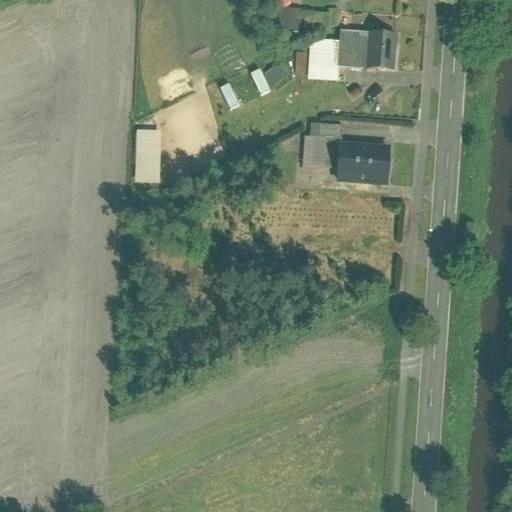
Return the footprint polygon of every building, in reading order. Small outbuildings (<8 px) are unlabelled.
[(307,29),(326,30),(327,16),(308,14),(307,29)] [(398,32),(350,30),(350,41),(349,66),(396,68),(398,32)] [(316,39),(315,77),(348,79),(349,66),(350,41),(316,39)] [(296,75),(307,76),(309,54),(298,53),(296,75)] [(294,77),(283,62),(268,73),(279,88),(294,77)] [(253,75),(263,97),(273,92),(263,71),(253,75)] [(348,125),(317,124),(316,136),(312,135),(310,167),(346,169),(347,147),(348,125)] [(167,132),(140,131),(137,181),(164,183),(167,132)] [(346,169),(346,180),(398,182),(400,150),(347,147),(346,169)]
